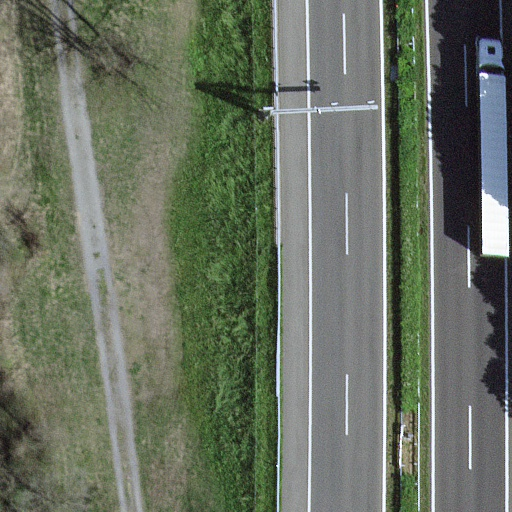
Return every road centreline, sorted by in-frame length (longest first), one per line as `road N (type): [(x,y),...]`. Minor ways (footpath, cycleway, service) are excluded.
road 1 (track): [(60,0),(125,511)]
road 2 (motorway): [(470,511),(462,0)]
road 3 (motorway): [(343,0),(344,511)]
